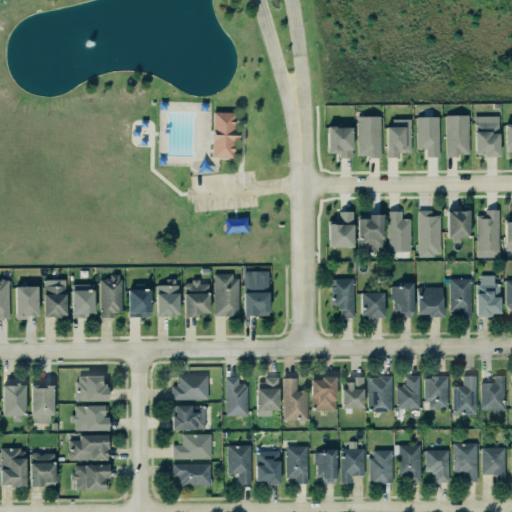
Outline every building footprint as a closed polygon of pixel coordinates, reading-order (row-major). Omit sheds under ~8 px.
[(217,157),(210,156),(211,111),(232,111),(232,127),(235,127),(235,139),(232,139),(231,157),(217,157)] [(443,114),(467,114),(467,153),(456,153),(456,156),(443,156),(443,114)] [(414,116),(437,115),(437,156),(424,156),(424,148),(415,148),(414,116)] [(356,116),(357,157),(380,156),(380,116),(356,116)] [(497,121),(497,156),(483,156),(483,152),(472,153),(472,121),(497,121)] [(326,125),(350,126),(350,157),(338,156),(338,151),(325,151),(326,125)] [(408,125),(409,151),(397,151),(397,156),(384,156),(384,125),(408,125)] [(475,215),(476,250),(498,250),(498,209),(484,209),(484,215),(475,215)] [(386,210),(386,250),(408,250),(408,217),(398,217),(398,210),(386,210)] [(418,256),(440,256),(439,215),(430,215),(430,210),(417,211),(418,256)] [(446,211),(447,237),(469,237),(468,210),(446,211)] [(327,222),(328,247),(353,247),(352,212),(338,212),(338,222),(327,222)] [(367,213),(380,213),(381,248),(373,248),(373,251),(365,251),(365,246),(356,247),(355,218),(365,217),(365,219),(367,219),(367,213)] [(243,316),(268,315),(267,270),(242,271),(243,316)] [(113,317),(113,312),(121,312),(120,274),(109,275),(110,279),(99,279),(99,318),(113,317)] [(479,274),(493,274),(493,282),(498,283),(498,315),(475,315),(474,284),(479,284),(479,274)] [(213,316),(238,316),(237,275),(213,275),(213,316)] [(328,286),(329,305),(336,305),(336,308),(338,308),(338,318),(352,318),(352,276),(325,278),(324,286),(328,286)] [(8,279),(0,278),(0,316),(8,317),(8,279)] [(181,317),(180,290),(182,290),(181,282),(190,282),(190,278),(196,278),(196,283),(205,283),(206,311),(197,311),(198,312),(195,312),(195,316),(181,317)] [(447,278),(469,278),(469,315),(457,315),(457,309),(447,309),(447,278)] [(64,279),(42,280),(43,317),(65,316),(64,279)] [(155,285),(155,316),(177,316),(177,279),(165,279),(165,285),(155,285)] [(388,286),(388,298),(391,298),(391,310),(396,311),(396,316),(411,317),(410,281),(387,282),(388,286)] [(414,285),(440,285),(440,316),(426,316),(426,313),(414,313),(414,285)] [(37,317),(37,286),(14,286),(14,317),(37,317)] [(149,287),(126,287),(127,317),(150,316),(149,287)] [(69,290),(91,289),(92,312),(86,312),(86,314),(82,315),(82,317),(69,317),(69,290)] [(357,291),(358,313),(364,314),(365,316),(382,317),(381,290),(357,291)] [(175,385),(175,374),(206,373),(206,399),(169,399),(169,385),(175,385)] [(450,385),(461,385),(461,374),(474,374),(474,413),(451,413),(450,385)] [(492,374),(502,374),(502,409),(478,409),(478,381),(492,381),(492,374)] [(107,400),(106,384),(100,384),(100,375),(74,375),(75,401),(107,400)] [(367,377),(367,411),(391,411),(391,376),(367,377)] [(419,376),(404,376),(405,386),(395,386),(395,408),(419,408),(419,376)] [(425,376),(424,408),(446,409),(447,377),(425,376)] [(223,378),(236,377),(236,383),(242,383),(242,385),(246,385),(246,415),(224,415),(223,378)] [(340,408),(363,408),(362,377),(346,377),(346,388),(340,388),(340,408)] [(256,414),(278,414),(277,378),(255,379),(256,414)] [(306,390),(295,390),(295,378),(281,378),(282,420),(307,419),(306,390)] [(310,378),(311,410),(335,410),(334,378),(310,378)] [(0,384),(14,384),(12,382),(16,382),(16,384),(22,384),(23,414),(19,414),(19,420),(11,420),(11,414),(9,414),(8,416),(4,416),(3,415),(0,415),(0,384)] [(51,384),(30,385),(31,423),(52,423),(51,384)] [(169,405),(169,429),(203,428),(203,407),(196,407),(196,412),(188,412),(188,404),(169,405)] [(73,405),(105,405),(104,410),(101,412),(102,416),(106,416),(106,429),(73,429),(73,422),(68,421),(68,415),(73,414),(73,405)] [(78,434),(105,433),(105,447),(103,447),(103,459),(89,459),(88,458),(68,459),(67,439),(78,439),(78,434)] [(171,459),(210,459),(209,433),(180,434),(181,445),(171,445),(171,459)] [(364,476),(363,448),(355,448),(355,441),(347,441),(347,448),(339,448),(339,483),(349,483),(349,476),(364,476)] [(450,441),(475,441),(475,481),(462,481),(462,470),(459,470),(458,472),(454,472),(452,470),(451,470),(450,441)] [(225,444),(248,443),(248,483),(236,483),(236,472),(232,472),(231,474),(228,474),(227,472),(225,472),(225,444)] [(396,443),(418,443),(418,482),(407,482),(407,475),(399,475),(399,473),(396,473),(396,443)] [(283,445),(305,445),(305,483),(292,483),(292,477),(284,477),(283,445)] [(0,446),(18,446),(18,449),(23,449),(23,485),(9,485),(9,484),(0,484),(0,446)] [(479,446),(480,475),(492,475),(493,482),(503,482),(502,446),(479,446)] [(371,449),(390,449),(390,482),(377,482),(377,481),(366,481),(366,456),(371,456),(371,449)] [(423,449),(446,449),(446,481),(433,481),(433,473),(430,473),(430,470),(423,470),(423,449)] [(253,450),(277,450),(277,483),(253,483),(253,450)] [(335,481),(335,450),(314,450),(314,481),(335,481)] [(54,486),(54,453),(29,453),(29,486),(54,486)] [(74,488),(74,479),(69,479),(69,472),(71,472),(71,464),(106,463),(106,477),(102,477),(102,487),(74,488)] [(209,463),(171,464),(171,477),(178,477),(178,486),(210,485),(209,463)]
